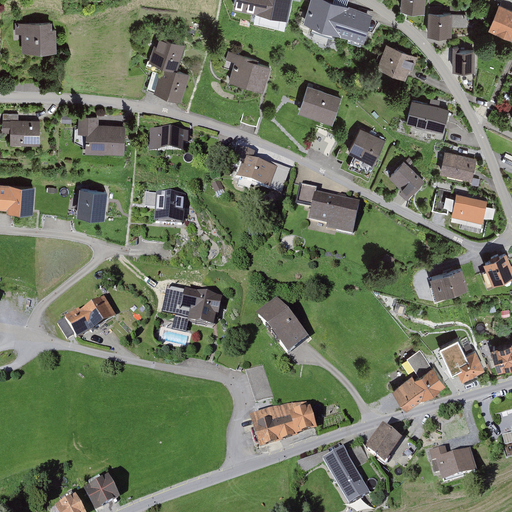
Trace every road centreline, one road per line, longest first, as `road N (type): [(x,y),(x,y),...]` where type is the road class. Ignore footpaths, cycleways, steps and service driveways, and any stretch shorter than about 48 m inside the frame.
road 1 (residential): [(0,94),(107,100),(193,118),(282,151),(462,243),(480,247),(511,235)]
road 2 (residential): [(236,468),(240,395),(226,379),(39,337),(39,308),(94,263),(98,247),(75,236),(0,231)]
road 3 (residential): [(236,468),(511,380)]
road 4 (residential): [(511,218),(476,129),(435,59),(368,0)]
road 5 (residential): [(118,511),(236,468)]
